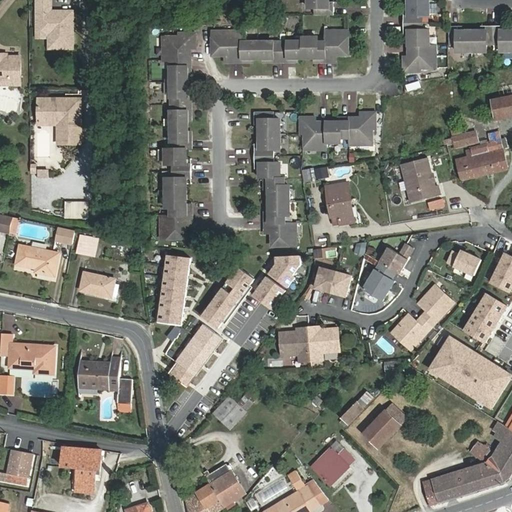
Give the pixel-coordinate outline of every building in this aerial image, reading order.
[(330,0),(309,0),(310,7),(316,6),(316,14),(335,13),(335,6),(330,6),(330,0)] [(436,3),(417,3),(417,17),(411,17),(411,24),(431,24),(431,17),(436,17),(436,3)] [(52,12),(38,12),(38,32),(54,33),(54,50),(74,50),(74,12),(64,12),(64,15),(60,15),(60,12),(52,12)] [(436,46),(436,31),(431,31),(431,24),(411,24),(411,32),(417,32),(417,46),(428,46),(432,46),(436,46)] [(459,43),(459,52),(473,52),(473,34),(459,34),(459,27),(451,27),(451,43),(459,43)] [(473,52),(487,52),(487,44),(495,44),(495,28),(487,28),(487,33),(473,34),(473,52)] [(502,44),(502,54),(511,53),(511,33),(502,34),(502,28),(495,28),(495,44),(502,44)] [(350,30),(327,31),(327,42),(327,61),(335,61),(335,55),(350,54),(350,30)] [(54,33),(38,32),(38,39),(50,39),(50,50),(54,50),(54,33)] [(243,32),(214,32),(215,56),(230,56),(230,62),(243,62),(243,32)] [(251,32),(243,32),(243,62),(260,62),(260,59),(266,59),(265,42),(251,42),(251,32)] [(191,33),(174,33),(174,37),(160,37),(160,55),(165,54),(165,60),(171,60),(191,60),(191,52),(186,52),(186,49),(196,48),(195,33),(191,33)] [(320,36),(304,36),(304,42),(305,58),(319,58),(319,61),(327,61),(327,42),(320,42),(320,36)] [(288,42),(265,42),(266,59),(271,59),(271,62),(288,62),(288,42)] [(304,42),(288,42),(288,62),(305,61),(305,58),(304,42)] [(441,44),(439,53),(447,54),(448,45),(441,44)] [(436,69),(436,52),(432,52),(432,46),(428,46),(417,46),(406,46),(406,73),(412,73),(423,73),(423,69),(436,69)] [(0,84),(2,87),(21,86),(21,58),(7,59),(4,61),(0,62),(0,61),(0,84)] [(170,61),(171,82),(188,82),(187,60),(170,61)] [(171,82),(171,105),(186,105),(191,105),(191,88),(188,88),(188,82),(171,82)] [(511,85),(498,87),(499,95),(511,92),(511,85)] [(497,122),(511,118),(511,113),(509,98),(493,101),(497,122)] [(67,100),(40,100),(40,121),(42,121),(42,117),(59,117),(59,124),(63,128),(63,145),(76,145),(76,139),(82,139),(82,100),(72,100),(72,103),(67,103),(67,100)] [(171,105),(172,127),(188,127),(188,121),(191,121),(191,105),(186,105),(171,105)] [(261,135),(281,135),(281,120),(275,120),(275,112),(256,112),(256,120),(261,120),(261,135)] [(351,146),(374,146),(374,130),(377,130),(377,114),(362,114),(362,123),(358,123),(358,119),(351,119),(351,137),(351,146)] [(42,121),(40,121),(40,125),(57,125),(59,128),(60,145),(63,145),(63,128),(59,124),(59,117),(42,117),(42,121)] [(306,150),(328,150),(328,123),(321,123),(321,127),(318,127),(318,118),(303,118),(303,134),(305,135),(306,150)] [(329,144),(343,144),(343,137),(351,137),(351,119),(343,119),(343,124),(328,123),(329,144)] [(463,136),(457,137),(453,138),(456,149),(482,142),(481,139),(479,140),(474,120),(460,124),(463,136)] [(454,125),(457,137),(463,136),(460,124),(454,125)] [(172,127),(172,149),(187,149),(192,149),(191,132),(188,133),(188,127),(172,127)] [(458,160),(463,182),(509,170),(500,133),(490,135),(492,142),(487,143),(488,147),(467,153),(468,158),(458,160)] [(281,149),(281,135),(261,135),(261,149),(256,149),(256,157),(276,157),(275,149),(281,149)] [(167,149),(167,164),(173,164),(173,171),(192,171),(192,164),(187,164),(187,149),(172,149),(167,149)] [(276,163),(276,157),(256,157),(256,164),(261,164),(261,179),(282,178),(282,163),(276,163)] [(429,159),(403,166),(412,203),(442,195),(440,187),(436,188),(435,182),(432,180),(431,178),(433,175),(429,159)] [(307,181),(329,175),(326,166),(305,172),(307,181)] [(38,175),(50,176),(50,167),(39,167),(38,175)] [(173,179),(167,179),(167,194),(187,193),(187,179),(192,179),(192,171),(173,171),(173,179)] [(51,195),(51,177),(33,177),(33,211),(45,211),(45,195),(51,195)] [(291,201),(290,186),(284,186),(284,178),(266,179),(266,187),(270,187),(270,201),(291,201)] [(348,206),(352,204),(349,185),(327,188),(332,218),(339,218),(340,226),(351,224),(348,206)] [(167,194),(167,208),(173,208),(173,215),(193,215),(193,208),(187,208),(187,193),(167,194)] [(284,216),(291,216),(291,201),(270,201),(271,216),(266,216),(266,224),(284,224),(284,216)] [(89,204),(67,204),(67,220),(90,220),(89,204)] [(193,215),(162,215),(162,238),(186,238),(186,223),(193,223),(193,215)] [(0,231),(11,234),(13,225),(14,220),(0,216),(0,231)] [(273,247),(297,247),(297,223),(284,224),(266,224),(266,227),(266,232),(273,231),(273,247)] [(56,242),(73,246),(76,233),(59,229),(56,242)] [(94,239),(81,236),(77,253),(90,257),(94,239)] [(391,249),(365,290),(384,302),(389,294),(387,293),(390,289),(392,290),(396,282),(393,280),(397,273),(399,274),(403,268),(404,269),(410,260),(408,260),(415,249),(408,245),(401,255),(391,249)] [(60,255),(21,246),(17,265),(37,270),(36,272),(55,276),(60,255)] [(454,250),(449,262),(475,273),(482,258),(462,249),(460,253),(454,250)] [(337,273),(321,269),(316,290),(331,293),(337,273)] [(352,277),(337,273),(331,293),(347,298),(352,277)] [(82,291),(110,297),(110,296),(119,299),(121,287),(115,285),(116,280),(86,274),(82,291)] [(392,334),(412,352),(433,329),(456,305),(437,287),(429,295),(429,299),(427,301),(425,299),(419,305),(427,313),(417,323),(410,316),(404,322),(405,324),(403,326),(400,326),(392,334)] [(228,333),(210,319),(173,370),(191,384),(228,333)] [(302,330),(281,331),(282,355),(299,354),(299,361),(311,361),(324,360),(323,353),(340,352),(339,328),(318,330),(318,326),(302,327),(302,330)] [(13,335),(3,334),(2,357),(10,357),(10,368),(35,370),(35,374),(54,376),(56,348),(13,345),(13,335)] [(122,359),(113,359),(113,364),(82,363),(81,388),(120,390),(119,413),(131,413),(134,381),(121,380),(122,359)] [(400,361),(386,361),(386,375),(399,375),(400,361)] [(10,378),(1,377),(0,393),(0,394),(12,395),(12,389),(10,389),(10,378)] [(30,381),(29,391),(38,391),(39,381),(30,381)] [(368,392),(357,403),(364,410),(375,398),(368,392)] [(249,410),(255,403),(246,394),(240,401),(249,410)] [(319,407),(324,400),(317,395),(312,401),(319,407)] [(247,413),(231,398),(215,416),(232,430),(247,413)] [(364,410),(357,403),(344,418),(351,424),(364,410)] [(356,437),(362,431),(381,449),(408,419),(393,405),(374,426),(363,416),(350,431),(356,437)] [(462,426),(455,421),(446,432),(450,436),(452,434),(460,440),(469,429),(463,424),(462,426)] [(511,429),(507,427),(500,422),(496,430),(499,432),(497,437),(503,441),(491,462),(425,483),(432,505),(510,482),(511,478),(511,429)] [(444,434),(430,451),(442,461),(456,444),(444,434)] [(492,450),(479,443),(474,452),(487,459),(492,450)] [(101,472),(102,451),(65,449),(64,469),(79,470),(78,493),(95,494),(96,472),(101,472)] [(333,486),(357,461),(345,450),(339,456),(332,449),(314,469),(333,486)] [(424,458),(415,450),(405,462),(413,470),(424,458)] [(33,456),(14,452),(9,475),(0,473),(0,481),(27,487),(33,456)] [(204,474),(196,460),(186,467),(196,484),(206,477),(204,474)] [(209,471),(204,474),(206,477),(212,486),(227,511),(229,511),(236,508),(233,504),(247,495),(228,465),(211,475),(209,471)] [(190,511),(218,511),(224,508),(212,486),(187,501),(190,511)] [(272,511),(309,511),(311,511),(320,506),(309,488),(271,510),(272,511)] [(9,511),(11,506),(0,503),(0,511),(9,511)]
